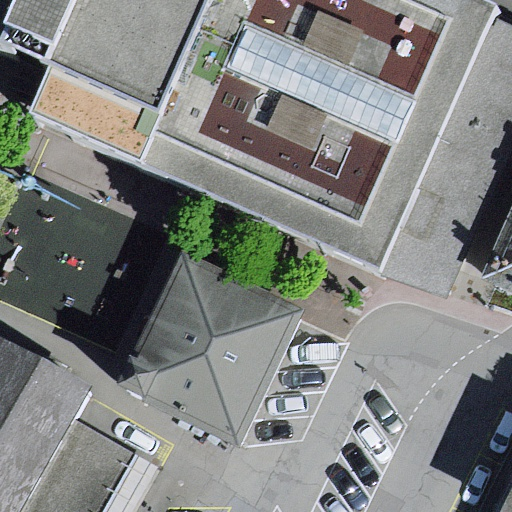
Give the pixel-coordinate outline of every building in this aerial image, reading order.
[(0,0),(0,47),(78,82),(54,133),(172,181),(247,0),(0,0)] [(247,0),(172,181),(400,286),(511,35),(511,18),(469,0),(247,0)] [(511,203),(481,272),(511,285),(511,203)] [(236,436),(296,310),(176,253),(116,379),(178,409),(236,436)] [(0,511),(149,511),(171,475),(95,433),(113,404),(7,351),(0,362),(0,511)]
